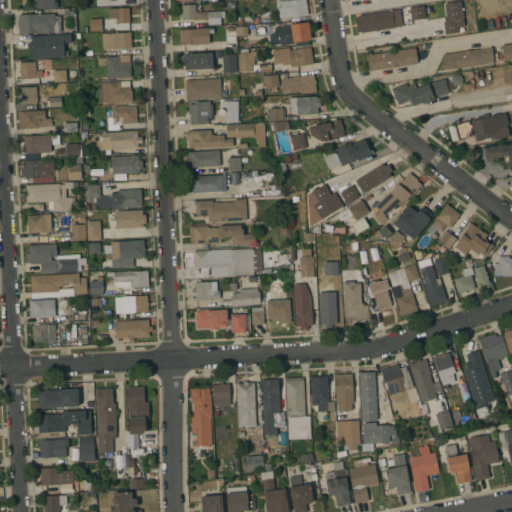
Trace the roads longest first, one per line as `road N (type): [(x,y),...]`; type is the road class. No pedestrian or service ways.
road 1 (residential): [(0,367),(385,349),(511,308)]
road 2 (residential): [(154,0),(174,511)]
road 3 (residential): [(0,51),(24,511)]
road 4 (residential): [(328,0),(343,82),(354,96),(511,225)]
